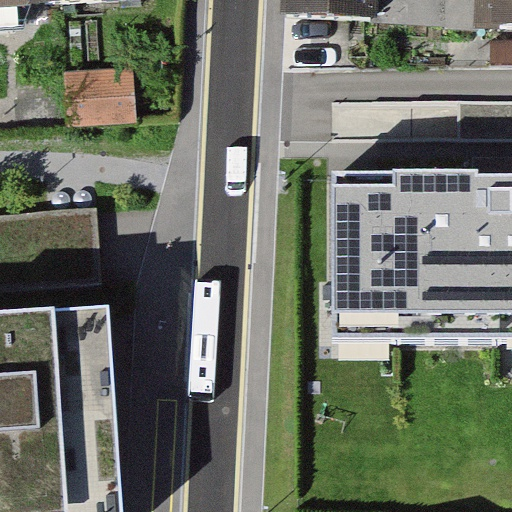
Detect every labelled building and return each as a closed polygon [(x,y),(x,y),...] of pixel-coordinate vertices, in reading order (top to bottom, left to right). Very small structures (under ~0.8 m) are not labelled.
[(0,0),(0,16),(64,13),(62,0),(0,0)] [(62,0),(64,13),(148,8),(147,0),(62,0)] [(377,0),(281,0),(281,35),(378,36),(377,0)] [(443,36),(443,0),(377,0),(378,36),(443,36)] [(477,37),(477,0),(443,0),(443,36),(477,37)] [(511,0),(477,0),(477,37),(492,37),(492,46),(511,45),(511,0)] [(511,45),(492,46),(492,67),(511,66),(511,45)] [(132,73),(65,77),(69,130),(135,126),(132,73)] [(511,182),(333,182),(336,355),(511,358),(511,182)] [(99,246),(96,210),(0,217),(0,294),(103,286),(99,246)] [(0,511),(121,511),(110,326),(0,332),(0,511)]
